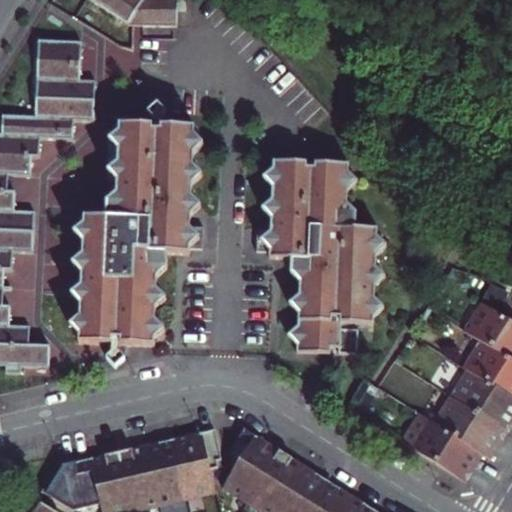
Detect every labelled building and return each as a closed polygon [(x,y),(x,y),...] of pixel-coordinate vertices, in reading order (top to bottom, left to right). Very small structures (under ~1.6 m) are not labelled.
[(92,0),(129,25),(178,27),(179,0),(145,0),(145,1),(143,0),(92,0)] [(38,41),(37,78),(64,79),(64,72),(71,63),(83,63),(85,42),(38,41)] [(37,78),(36,98),(95,100),(96,80),(83,80),(83,63),(71,63),(64,72),(64,79),(37,78)] [(36,98),(35,116),(59,117),(58,139),(73,139),(74,119),(95,120),(95,100),(36,98)] [(168,111),(159,102),(148,111),(157,121),(168,111)] [(2,115),(1,134),(25,134),(25,157),(32,157),(40,157),(41,138),(58,139),(59,117),(35,116),(2,115)] [(168,270),(169,253),(190,254),(191,249),(204,250),(205,228),(191,227),(192,217),(202,207),(193,195),(193,184),(203,175),(195,166),(195,153),(205,145),(193,135),(194,127),(162,126),(162,130),(155,130),(155,125),(120,124),(120,129),(111,129),(106,217),(84,217),(83,224),(93,234),(82,243),(83,256),(90,266),(82,274),(82,288),(72,295),(81,305),(81,317),(72,326),(81,336),(80,342),(113,344),(114,339),(122,340),(122,345),(151,345),(155,346),(156,337),(165,331),(156,322),(158,306),(167,298),(158,290),(159,276),(168,270)] [(0,133),(0,173),(11,173),(31,174),(32,157),(25,157),(25,134),(1,134),(0,133)] [(360,181),(350,172),(351,164),(332,163),(332,162),(274,161),(274,169),(264,179),(273,189),(272,200),(263,210),(272,219),(272,230),(259,229),(258,251),(271,252),(270,258),(291,259),(291,274),(302,284),(301,294),(296,299),(300,302),(294,309),(299,315),(298,326),(289,337),(299,346),(299,353),(333,354),(333,349),(340,349),(340,354),(360,355),(360,330),(343,329),(344,323),(376,323),(376,319),(387,309),(377,300),(377,287),(387,279),(379,270),(379,255),(389,246),(380,237),(380,229),(347,227),(347,219),(359,220),(359,212),(349,203),(350,190),(360,181)] [(0,212),(1,192),(10,192),(11,173),(0,173),(0,212)] [(0,212),(0,231),(37,232),(37,211),(15,210),(16,192),(10,192),(1,192),(0,212)] [(0,231),(0,269),(6,270),(14,270),(15,251),(36,251),(37,232),(0,231)] [(489,346),(511,360),(511,321),(487,305),(478,319),(482,321),(473,336),(489,346)] [(0,344),(30,345),(31,327),(12,327),(12,306),(5,306),(0,306),(0,344)] [(30,345),(0,344),(0,364),(6,365),(6,374),(24,374),(24,366),(50,367),(51,346),(30,345)] [(469,371),(511,398),(511,360),(489,346),(481,359),(477,356),(468,371),(469,371)] [(125,358),(117,349),(108,358),(116,366),(125,358)] [(458,402),(508,432),(511,425),(511,398),(469,371),(452,398),(458,402)] [(446,411),(436,427),(483,456),(491,460),(508,432),(458,402),(450,414),(446,411)] [(436,427),(419,416),(402,442),(467,482),(483,456),(436,427)] [(281,450),(245,428),(229,452),(234,456),(230,462),(236,466),(223,486),(247,503),(281,450)] [(218,429),(175,439),(188,501),(219,494),(213,468),(220,466),(218,460),(224,459),(218,429)] [(175,439),(144,446),(159,508),(188,501),(175,439)] [(144,446),(118,453),(132,511),(142,511),(159,508),(144,446)] [(277,511),(307,466),(281,450),(247,503),(261,511),(277,511)] [(132,511),(118,453),(91,459),(102,505),(103,511),(132,511)] [(54,482),(48,480),(42,491),(75,511),(102,505),(91,459),(65,465),(54,482)] [(309,511),(329,481),(307,466),(277,511),(309,511)] [(342,511),(353,496),(329,481),(309,511),(342,511)] [(373,511),(375,510),(353,496),(342,511),(373,511)] [(55,511),(36,500),(30,511),(32,511),(55,511)]
